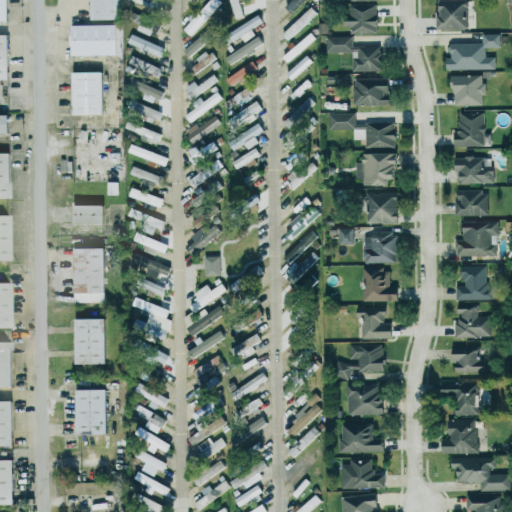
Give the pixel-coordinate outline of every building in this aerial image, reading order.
[(0,0),(0,20),(10,21),(9,0),(0,0)] [(91,0),(92,19),(123,18),(122,0),(91,0)] [(467,0),(438,0),(438,28),(468,28),(467,0)] [(184,27),(191,33),(211,11),(202,3),(188,17),(191,20),(184,27)] [(352,32),(379,32),(379,5),(347,4),(347,25),(353,26),(352,32)] [(257,35),(253,27),(265,21),(262,14),(238,25),(244,40),(257,35)] [(73,54),(123,53),(123,23),(72,24),(73,54)] [(219,30),(213,23),(183,50),(189,57),(219,30)] [(162,57),(166,47),(133,32),(129,41),(162,57)] [(449,69),(497,68),(496,56),(487,56),(487,47),(501,46),(501,32),(484,33),(484,42),(450,43),(450,56),(449,56),(449,69)] [(0,78),(11,78),(10,34),(0,33),(0,78)] [(354,35),(326,35),(326,52),(353,51),(353,70),(383,70),(382,45),(354,46),(354,35)] [(265,43),(261,36),(227,54),(231,62),(265,43)] [(313,59),(306,53),(296,66),(303,72),(313,59)] [(227,76),(234,87),(261,69),(254,58),(227,76)] [(106,113),(106,71),(75,71),(76,113),(106,113)] [(218,78),(213,72),(198,84),(194,80),(184,88),(192,99),(218,78)] [(483,104),(483,94),(487,94),(487,73),(454,74),(454,104),(483,104)] [(355,104),(394,103),(393,77),(354,78),(355,104)] [(225,101),(234,115),(255,100),(246,87),(225,101)] [(185,112),(189,120),(224,99),(219,91),(185,112)] [(142,112),(161,120),(164,111),(145,104),(142,112)] [(455,144),(491,144),(491,133),(485,133),(485,111),(460,111),(460,131),(455,131),(455,144)] [(367,147),(398,146),(397,123),(357,123),(356,112),(329,113),(329,128),(354,128),(355,138),(366,138),(367,147)] [(0,132),(11,132),(10,113),(0,113),(0,132)] [(186,130),(192,141),(221,125),(214,113),(186,130)] [(126,127),(143,134),(141,137),(159,144),(164,134),(129,119),(126,127)] [(168,163),(170,155),(132,145),(130,153),(168,163)] [(249,164),(263,155),(257,146),(243,156),(249,164)] [(0,151),(0,197),(13,197),(12,152),(0,151)] [(365,184),(391,184),(391,178),(400,177),(400,152),(364,152),(364,161),(356,161),(356,178),(364,177),(365,184)] [(496,181),(495,167),(486,168),(486,155),(457,156),(457,182),(496,181)] [(143,183),(154,188),(160,177),(137,166),(134,173),(144,178),(143,183)] [(195,198),(210,208),(225,185),(215,178),(202,196),(198,193),(195,198)] [(166,196),(136,189),(134,198),(164,205),(166,196)] [(457,189),(457,214),(489,215),(490,190),(457,189)] [(367,223),(399,222),(398,191),(366,192),(367,223)] [(107,204),(74,204),(73,222),(106,222),(107,204)] [(293,226),(286,232),(293,239),(314,218),(305,209),(290,223),(293,226)] [(0,259),(13,259),(13,214),(0,214),(0,259)] [(457,238),(457,254),(499,255),(499,220),(464,220),(464,238),(457,238)] [(339,227),(339,243),(355,242),(355,227),(339,227)] [(284,255),(294,266),(320,243),(309,231),(284,255)] [(365,262),(400,261),(399,231),(372,231),(372,235),(364,235),(365,262)] [(76,301),(107,302),(107,247),(77,247),(76,301)] [(160,274),(161,271),(170,274),(173,267),(133,252),(129,262),(160,274)] [(221,256),(206,255),(205,274),(221,275),(221,256)] [(457,299),(493,299),(494,265),(464,264),(464,285),(457,284),(457,299)] [(262,273),(255,265),(242,276),(249,284),(262,273)] [(363,287),(363,299),(400,300),(400,286),(391,286),(391,268),(363,267),(363,287)] [(141,284),(162,294),(166,287),(144,277),(141,284)] [(13,281),(0,281),(0,326),(14,327),(13,281)] [(168,317),(171,309),(137,296),(134,304),(168,317)] [(491,315),(479,316),(479,303),(458,303),(458,312),(457,312),(458,336),(491,335),(491,315)] [(364,338),(395,337),(395,323),(387,323),(386,306),(359,306),(359,317),(363,316),(364,338)] [(109,362),(108,317),(78,318),(79,363),(109,362)] [(167,338),(170,328),(135,318),(132,329),(167,338)] [(0,386),(15,386),(14,341),(0,341),(0,386)] [(350,344),(351,361),(338,361),(339,379),(355,378),(355,374),(387,372),(386,342),(350,344)] [(487,359),(481,359),(481,345),(454,346),(455,359),(456,359),(457,371),(487,370),(487,359)] [(251,378),(254,386),(269,379),(266,372),(251,378)] [(481,413),(479,379),(444,380),(445,396),(454,396),(455,414),(481,413)] [(158,405),(159,403),(165,407),(170,399),(141,382),(135,392),(158,405)] [(348,414),(384,413),(383,383),(347,384),(348,414)] [(109,433),(109,388),(79,389),(79,434),(109,433)] [(324,407),(315,398),(284,427),(294,436),(324,407)] [(0,445),(15,445),(15,400),(0,400),(0,445)] [(168,418),(139,404),(134,413),(164,427),(168,418)] [(443,453),(478,452),(478,418),(449,419),(450,438),(443,438),(443,453)] [(301,437),(308,444),(321,429),(314,423),(301,437)] [(375,423),(343,423),(343,436),(339,436),(340,451),(386,450),(386,436),(375,436),(375,423)] [(225,444),(220,436),(212,441),(210,436),(197,444),(204,457),(225,444)] [(287,473),(293,480),(316,459),(309,453),(287,473)] [(511,490),(511,473),(494,473),(494,456),(453,457),(453,468),(459,468),(459,482),(482,482),(483,490),(511,490)] [(0,503),(16,504),(15,458),(0,458),(0,503)] [(343,488),(387,487),(387,473),(374,473),(374,458),(351,458),(351,463),(342,464),(343,488)] [(240,506),(264,495),(259,485),(235,496),(240,506)] [(308,511),(322,500),(315,491),(292,511),(308,511)] [(341,497),(343,511),(380,511),(378,491),(341,497)] [(468,495),(468,510),(470,510),(470,511),(503,511),(504,494),(468,495)] [(266,511),(268,511),(264,503),(248,511),(266,511)]
